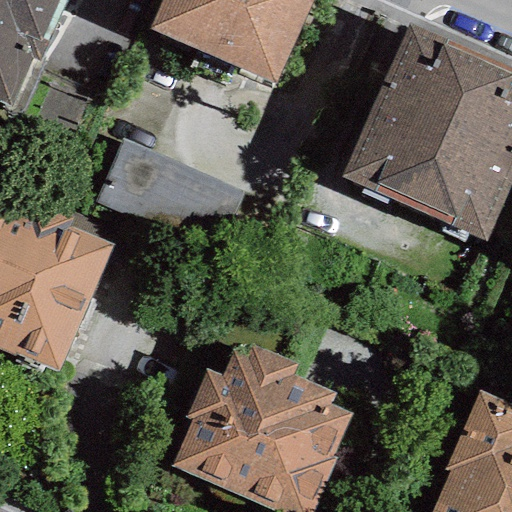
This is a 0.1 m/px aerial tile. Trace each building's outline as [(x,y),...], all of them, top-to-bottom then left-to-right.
[(0,0),(0,91),(11,96),(31,44),(43,49),(62,0),(0,0)] [(304,0),(160,0),(152,18),(272,72),(304,0)] [(511,167),(511,61),(408,17),(341,171),(483,233),(511,167)] [(239,189),(180,164),(152,229),(211,255),(239,189)] [(22,199),(0,190),(0,337),(60,361),(109,238),(68,222),(74,206),(27,188),(22,199)] [(297,358),(248,337),(243,349),(229,343),(219,367),(204,361),(182,411),(190,414),(171,457),(295,511),(308,511),(336,451),(331,449),(350,406),(326,395),(331,384),(293,367),(297,358)] [(511,511),(511,400),(476,385),(441,463),(448,466),(427,511),(511,511)]
